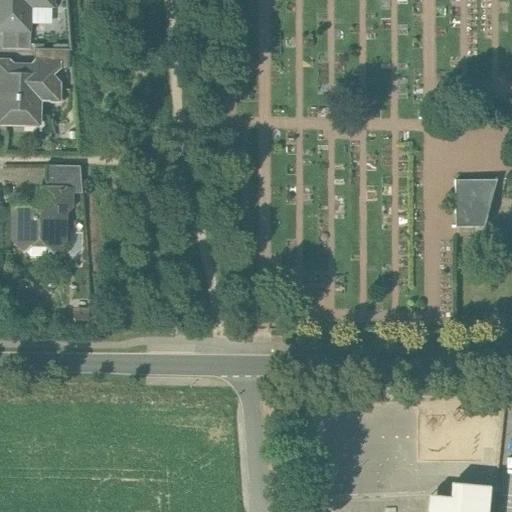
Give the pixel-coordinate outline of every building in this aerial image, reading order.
[(50,0),(0,0),(0,29),(2,29),(24,30),(24,29),(25,1),(51,2),(50,0)] [(24,30),(2,29),(1,48),(30,49),(30,29),(24,29),(24,30)] [(67,50),(38,49),(37,67),(37,68),(49,69),(67,69),(67,50)] [(37,67),(13,66),(9,61),(0,60),(0,96),(0,108),(3,112),(3,126),(22,126),(27,121),(27,115),(39,115),(39,98),(47,98),(50,102),(58,102),(59,84),(55,80),(49,80),(49,69),(37,68),(37,67)] [(45,166),(45,191),(68,191),(68,193),(81,194),(79,167),(45,166)] [(455,228),(483,229),(491,199),(496,181),(454,182),(455,228)] [(14,208),(13,240),(23,250),(29,256),(45,256),(52,250),(52,251),(61,241),(62,212),(68,207),(68,193),(68,191),(45,191),(38,191),(38,205),(31,211),(28,208),(14,208)] [(190,328),(176,329),(176,337),(190,336),(190,328)] [(486,511),(489,486),(451,483),(449,497),(428,495),(427,511),(486,511)]
